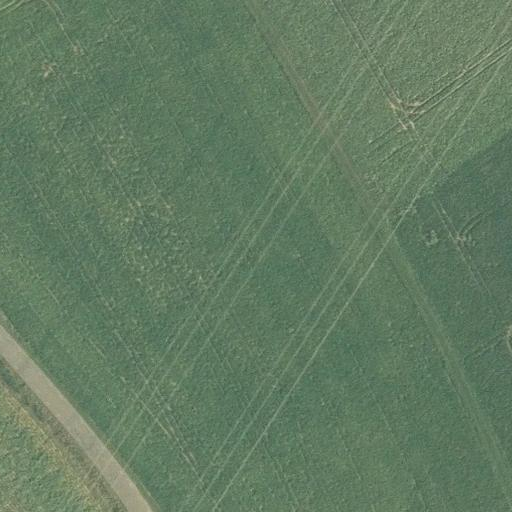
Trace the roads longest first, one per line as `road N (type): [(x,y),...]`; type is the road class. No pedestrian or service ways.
road 1 (track): [(511,494),(459,370),(250,0)]
road 2 (tertiary): [(144,511),(0,334)]
